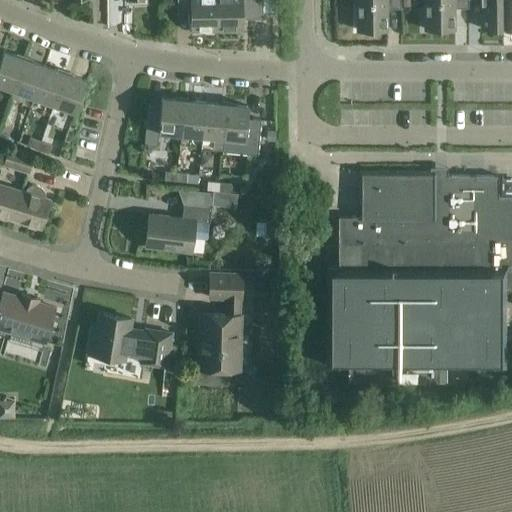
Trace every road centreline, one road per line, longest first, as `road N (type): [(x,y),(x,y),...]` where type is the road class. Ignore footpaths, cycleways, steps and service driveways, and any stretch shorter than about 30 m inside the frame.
road 1 (track): [(0,445),(330,444),(511,417)]
road 2 (residential): [(83,273),(132,55)]
road 3 (residential): [(511,74),(307,75)]
road 4 (residential): [(307,75),(205,71),(132,55)]
road 5 (residential): [(132,55),(53,36),(0,10)]
